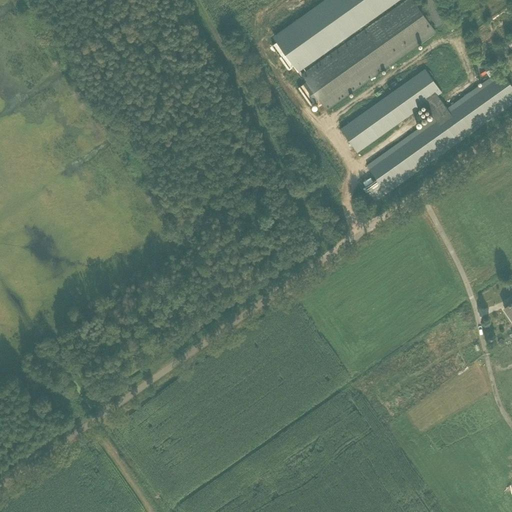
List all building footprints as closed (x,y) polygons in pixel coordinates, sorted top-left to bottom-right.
[(289,55),(293,62),(379,0),(303,0),(268,26),(272,32),(265,37),(281,60),(289,55)] [(405,0),(301,75),(327,111),(436,33),(413,0),(405,0)] [(424,0),(436,26),(451,19),(442,0),(424,0)] [(499,71),(493,60),(483,66),(489,77),(499,71)] [(341,129),(357,152),(424,104),(437,95),(441,92),(425,69),(341,129)] [(447,109),(437,95),(424,104),(434,118),(367,166),(383,189),(511,97),(511,86),(501,71),(447,109)] [(371,198),(368,194),(362,198),(365,202),(371,198)]
